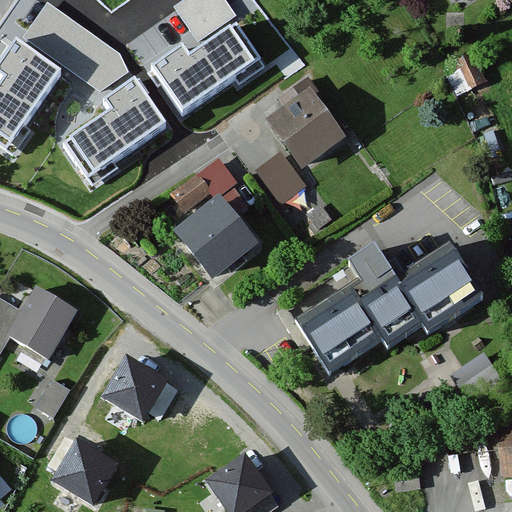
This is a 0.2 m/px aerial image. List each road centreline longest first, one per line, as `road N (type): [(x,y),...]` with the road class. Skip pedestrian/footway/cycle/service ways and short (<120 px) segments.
road 1 (unclassified): [(71,248),(201,345),(284,429),(349,511)]
road 2 (residential): [(71,248),(257,115)]
